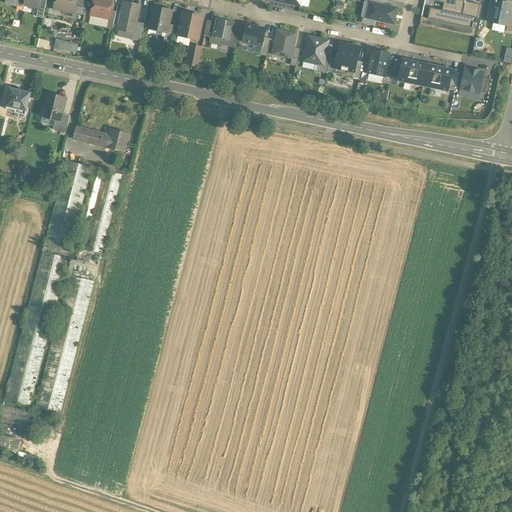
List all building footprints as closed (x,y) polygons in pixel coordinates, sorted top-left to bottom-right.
[(24,0),(23,5),(38,8),(39,0),(24,0)] [(41,0),(39,0),(38,8),(36,17),(42,18),(46,1),(41,0)] [(55,0),(53,9),(73,13),(74,7),(75,0),(55,0)] [(87,0),(75,0),(74,7),(85,9),(87,0)] [(111,0),(93,0),(90,15),(108,19),(109,10),(111,0)] [(464,0),(429,0),(443,3),(442,11),(429,8),(427,19),(470,28),(472,23),(475,23),(479,5),(464,2),(464,0)] [(511,5),(492,1),(487,22),(506,27),(509,14),(511,5)] [(139,6),(123,2),(117,30),(133,33),(136,23),(139,6)] [(374,20),(394,25),(397,9),(384,6),(369,3),(366,18),(374,20)] [(170,11),(153,7),(148,29),(165,33),(166,33),(167,25),(170,11)] [(115,12),(109,10),(108,19),(106,28),(112,29),(115,12)] [(202,18),(183,14),(178,35),(198,39),(202,18)] [(373,26),(374,20),(363,18),(361,24),(373,26)] [(209,43),(228,47),(231,34),(234,23),(214,19),(210,38),(209,43)] [(204,37),(210,38),(213,23),(207,21),(204,37)] [(143,25),(136,23),(133,33),(132,40),(139,42),(143,25)] [(245,24),(241,43),(262,47),(264,38),(266,29),(245,24)] [(173,26),(167,25),(166,33),(165,33),(163,42),(170,43),(173,26)] [(116,37),(132,40),(133,33),(117,30),(116,37)] [(297,35),(277,31),(272,55),(291,59),(294,48),(297,35)] [(231,34),(228,47),(235,48),(237,35),(231,34)] [(308,36),(302,62),(318,66),(324,67),(326,55),(329,40),(308,36)] [(269,39),(264,38),(262,47),(260,55),(265,56),(269,39)] [(335,68),(354,72),(356,62),(359,48),(340,43),(336,60),(335,68)] [(71,46),(59,44),(58,50),(70,52),(71,46)] [(201,48),(190,46),(186,63),(198,66),(201,48)] [(300,50),(294,48),(291,59),(290,66),(296,67),(300,50)] [(368,74),(384,77),(386,66),(389,54),(373,51),(368,74)] [(317,71),(327,74),(331,56),(326,55),(324,67),(318,66),(317,71)] [(335,68),(336,60),(330,59),(328,73),(333,74),(335,68)] [(398,79),(401,61),(396,60),(394,67),(392,78),(398,79)] [(427,66),(401,60),(401,61),(398,79),(397,82),(423,87),(427,66)] [(362,63),(356,62),(354,72),(353,78),(359,79),(362,63)] [(394,67),(386,66),(384,77),(382,83),(390,85),(392,78),(394,67)] [(423,87),(448,93),(449,89),(453,72),(453,71),(427,66),(423,87)] [(464,75),(461,89),(479,93),(482,79),(484,73),(465,69),(464,75)] [(458,74),(453,72),(449,89),(454,91),(458,74)] [(464,75),(458,74),(455,88),(461,89),(464,75)] [(482,79),(479,93),(485,94),(488,80),(482,79)] [(30,94),(10,89),(5,110),(15,112),(14,114),(25,116),(30,94)] [(65,98),(47,94),(45,103),(40,106),(43,110),(41,117),(55,120),(59,121),(61,114),(65,98)] [(61,114),(59,121),(55,120),(53,130),(65,134),(69,116),(61,114)] [(110,136),(76,127),(73,139),(124,152),(128,134),(112,130),(110,136)] [(2,399),(61,414),(125,170),(66,154),(52,210),(2,399)] [(58,419),(2,405),(0,410),(0,425),(53,439),(58,419)] [(20,442),(0,436),(0,447),(17,452),(20,442)]
